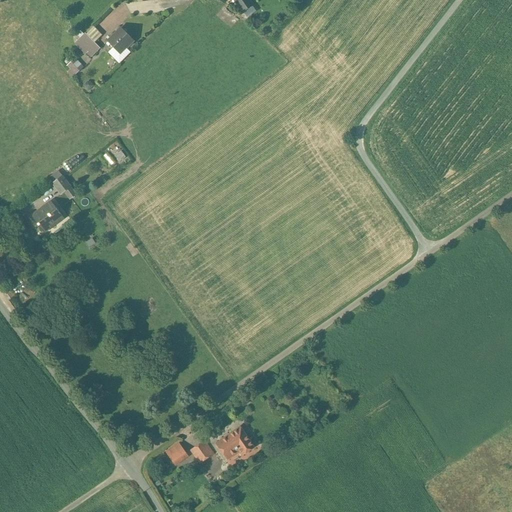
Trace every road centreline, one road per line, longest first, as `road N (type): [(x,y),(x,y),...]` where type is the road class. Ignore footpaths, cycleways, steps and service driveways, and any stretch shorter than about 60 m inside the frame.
road 1 (residential): [(132,466),(431,251)]
road 2 (residential): [(431,251),(363,152),(362,135),(367,118),(461,0)]
road 3 (unclassified): [(132,466),(0,300)]
